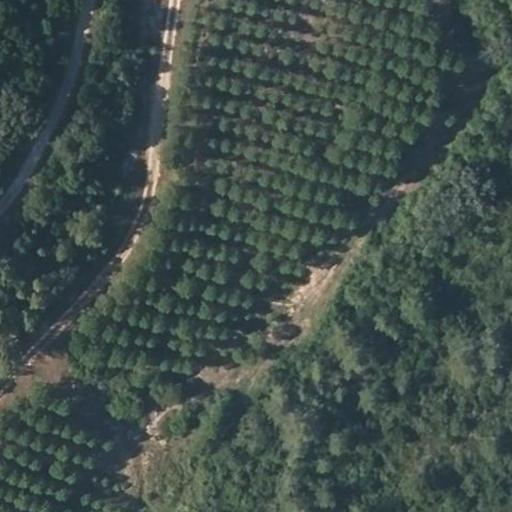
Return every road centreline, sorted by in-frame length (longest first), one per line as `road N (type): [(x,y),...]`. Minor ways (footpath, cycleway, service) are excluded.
road 1 (track): [(0,387),(73,313),(132,235),(150,177),(176,0)]
road 2 (track): [(90,0),(69,79),(0,204)]
